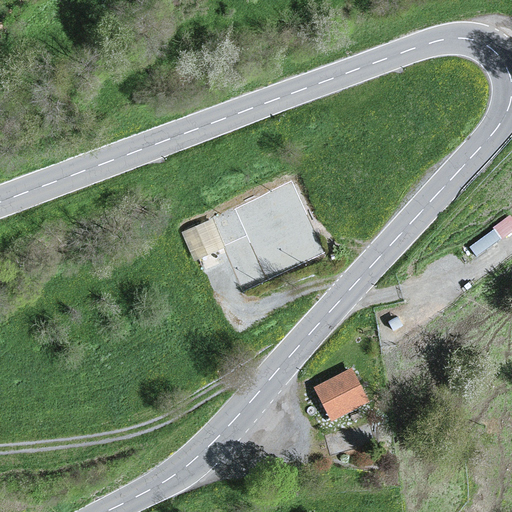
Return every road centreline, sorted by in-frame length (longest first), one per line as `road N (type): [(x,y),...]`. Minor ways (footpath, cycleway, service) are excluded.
road 1 (tertiary): [(103,511),(170,477),(220,435),(497,126),(510,101),(509,72),(477,39),(438,40),(0,202)]
road 2 (track): [(0,450),(98,437),(172,414),(263,356),(288,358)]
